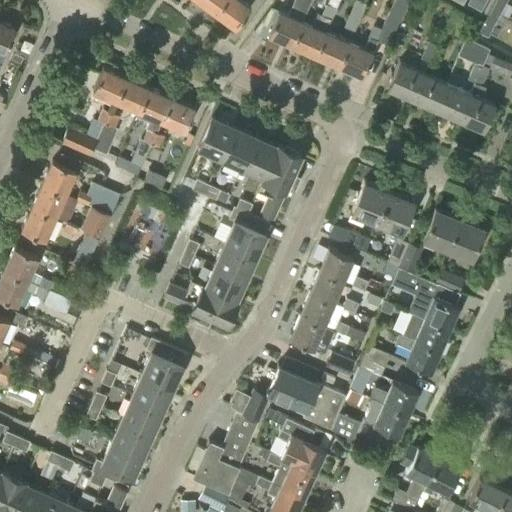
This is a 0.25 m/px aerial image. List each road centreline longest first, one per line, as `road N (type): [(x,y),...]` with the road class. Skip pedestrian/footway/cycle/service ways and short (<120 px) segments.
road 1 (residential): [(144,511),(192,405),(254,329),(339,131)]
road 2 (residential): [(339,131),(327,117),(74,0)]
road 3 (residential): [(511,196),(339,131)]
road 4 (residential): [(0,158),(73,0)]
road 5 (residential): [(511,414),(472,375),(511,271)]
